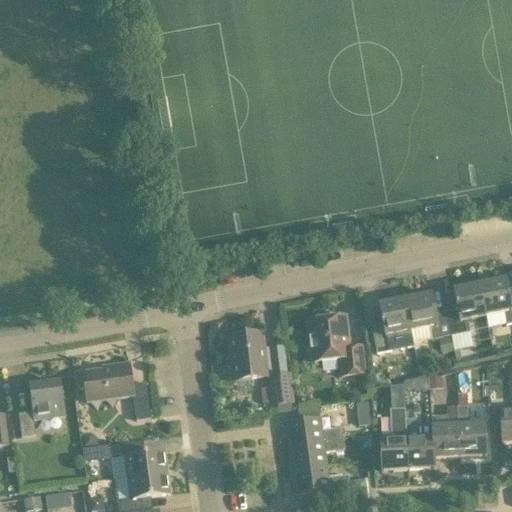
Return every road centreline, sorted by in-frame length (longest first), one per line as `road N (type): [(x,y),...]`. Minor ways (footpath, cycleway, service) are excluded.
road 1 (residential): [(181,312),(511,243)]
road 2 (residential): [(207,511),(181,312)]
road 3 (residential): [(0,343),(181,312)]
